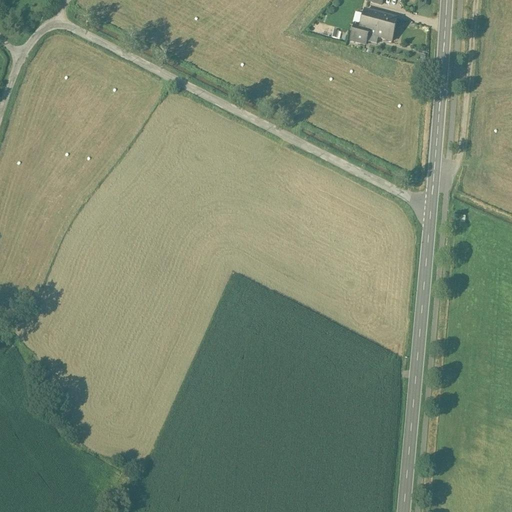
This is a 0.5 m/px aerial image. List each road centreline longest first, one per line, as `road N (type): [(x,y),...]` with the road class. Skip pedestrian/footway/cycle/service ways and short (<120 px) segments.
road 1 (residential): [(431,206),(79,25),(48,21),(32,36)]
road 2 (secondary): [(405,511),(431,206)]
road 3 (secondary): [(431,206),(447,0)]
road 4 (track): [(433,179),(456,167),(461,152),(477,0)]
